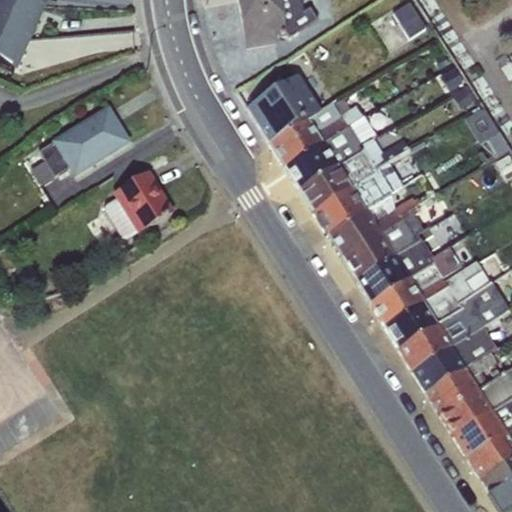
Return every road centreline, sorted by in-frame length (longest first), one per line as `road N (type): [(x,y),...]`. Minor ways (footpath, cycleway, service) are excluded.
road 1 (residential): [(246,201),(457,511)]
road 2 (residential): [(0,361),(246,201)]
road 3 (residential): [(176,0),(192,69),(246,201)]
